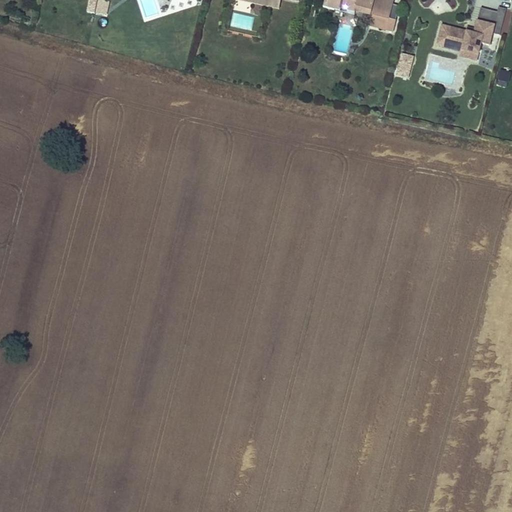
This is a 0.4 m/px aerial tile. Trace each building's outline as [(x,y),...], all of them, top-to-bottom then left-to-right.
[(101,0),(88,0),(86,12),(107,17),(110,2),(101,0)] [(400,0),(389,0),(389,3),(382,1),(381,6),(398,10),(400,0)] [(497,41),(503,17),(485,12),(483,24),(458,18),(453,36),(470,41),(487,45),(489,39),(497,41)] [(453,36),(458,18),(450,16),(445,37),(469,43),(468,47),(486,51),(487,45),(470,41),(453,36)] [(399,52),(393,75),(410,80),(416,57),(399,52)] [(499,70),(495,85),(506,88),(511,73),(499,70)]
